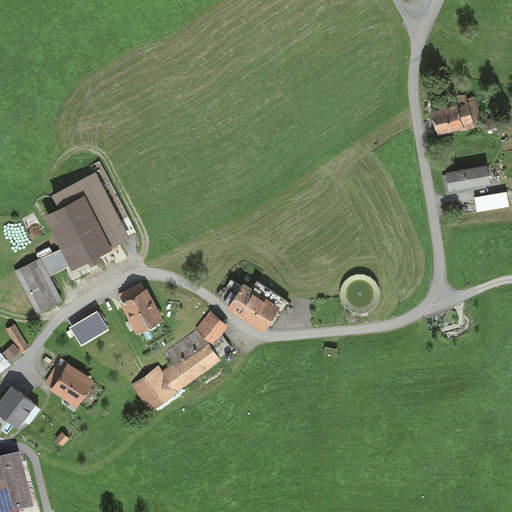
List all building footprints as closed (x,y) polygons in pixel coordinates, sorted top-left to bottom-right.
[(473,100),(431,111),(438,134),(479,122),(473,100)] [(486,168),(446,174),(449,191),(489,184),(486,168)] [(58,210),(44,217),(72,271),(111,250),(110,249),(129,239),(95,173),(50,196),(58,210)] [(507,194),(474,199),(477,214),(509,209),(507,194)] [(41,260),(15,273),(36,315),(62,302),(41,260)] [(343,311),(379,311),(378,278),(342,279),(343,311)] [(221,301),(229,306),(242,284),(234,279),(221,301)] [(142,287),(120,299),(139,332),(160,320),(142,287)] [(244,287),(230,307),(263,329),(277,308),(244,287)] [(98,314),(73,329),(84,347),(109,331),(98,314)] [(158,367),(132,386),(152,412),(222,359),(212,346),(227,326),(211,314),(199,329),(166,353),(175,365),(163,374),(158,367)] [(15,326),(7,330),(19,352),(27,348),(15,326)] [(9,349),(4,353),(11,362),(17,358),(9,349)] [(337,352),(326,349),(325,355),(336,358),(337,352)] [(0,354),(0,375),(12,364),(2,353),(0,354)] [(91,382),(61,362),(47,383),(77,403),(91,382)] [(32,405),(12,389),(0,404),(0,413),(16,426),(32,405)] [(62,433),(56,440),(63,447),(69,440),(62,433)] [(20,454),(0,459),(0,511),(24,511),(34,510),(20,454)]
